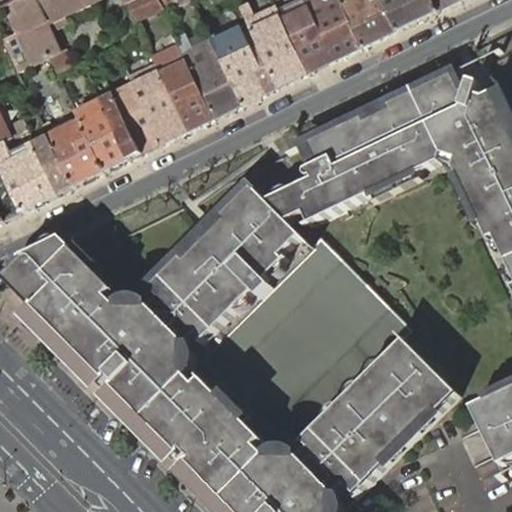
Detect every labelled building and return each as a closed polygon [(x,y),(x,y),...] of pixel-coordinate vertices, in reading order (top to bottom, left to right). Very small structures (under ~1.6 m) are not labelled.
[(127,0),(130,7),(138,23),(165,9),(161,0),(27,0),(15,5),(5,9),(17,36),(5,41),(22,75),(33,69),(37,67),(54,59),(62,76),(77,69),(69,52),(64,55),(53,28),(110,1),(109,0),(127,0)] [(194,0),(170,0),(175,9),(195,0),(194,0)] [(288,13),(281,16),(311,77),(339,64),(365,51),(341,0),(314,0),(303,5),(307,14),(292,21),(288,13)] [(341,0),(365,51),(401,34),(383,0),(341,0)] [(383,0),(401,34),(441,14),(433,0),(383,0)] [(464,3),(462,0),(433,0),(441,14),(464,3)] [(307,14),(303,5),(288,13),(292,21),(307,14)] [(281,16),(279,11),(273,13),(278,22),(263,29),(259,20),(252,6),(244,9),(252,27),(282,91),(311,77),(281,16)] [(273,13),(259,20),(263,29),(278,22),(273,13)] [(282,91),(252,27),(228,38),(225,33),(214,39),(215,42),(246,109),(282,91)] [(219,122),(246,109),(215,42),(193,53),(187,40),(181,42),(186,53),(191,63),(219,122)] [(117,58),(122,55),(119,49),(113,51),(117,58)] [(169,73),(191,63),(186,53),(165,63),(169,73)] [(192,135),(219,122),(191,63),(169,73),(165,63),(162,59),(157,62),(163,75),(192,135)] [(165,148),(192,135),(163,75),(144,85),(140,77),(133,80),(137,88),(165,148)] [(138,311),(72,251),(53,327),(81,355),(97,372),(105,365),(115,375),(111,378),(122,388),(125,384),(134,394),(127,402),(161,436),(166,441),(173,449),(178,444),(187,454),(183,458),(235,511),(352,511),(464,399),(407,342),(417,333),(325,238),(315,247),(294,225),(311,217),(317,228),(337,218),(446,164),(449,157),(463,161),(460,170),(496,242),(501,240),(511,262),(511,393),(478,412),(511,481),(511,106),(505,92),(489,99),(482,96),(486,86),(476,83),(472,93),(465,90),(458,76),(443,83),(426,91),(313,146),(323,167),(313,172),(312,172),(311,173),(311,174),(311,176),(311,177),(312,178),(313,179),(314,179),(315,179),(317,179),(318,179),(319,181),(273,203),(259,189),(138,311)] [(146,158),(165,148),(137,88),(117,98),(146,158)] [(133,164),(146,158),(117,98),(105,104),(133,164)] [(109,176),(133,164),(105,104),(80,116),(84,123),(109,176)] [(0,148),(8,145),(32,133),(26,122),(8,131),(0,112),(0,148)] [(77,191),(109,176),(84,123),(60,135),(54,124),(47,127),(52,139),(77,191)] [(37,146),(62,199),(77,191),(52,139),(37,146)] [(8,145),(0,148),(0,161),(1,164),(6,175),(10,182),(26,216),(62,199),(37,146),(14,157),(8,145)] [(449,157),(446,164),(460,170),(463,161),(449,157)] [(0,228),(26,216),(10,182),(6,175),(1,164),(0,161),(0,228)] [(75,239),(30,261),(12,280),(8,277),(8,276),(7,276),(6,277),(5,278),(6,279),(9,282),(53,327),(72,251),(75,239)] [(97,372),(81,355),(76,360),(93,377),(97,372)] [(102,386),(113,397),(122,388),(111,378),(102,386)] [(156,440),(161,436),(127,402),(122,406),(156,440)] [(226,511),(235,511),(183,458),(173,449),(166,441),(161,446),(226,511)]
